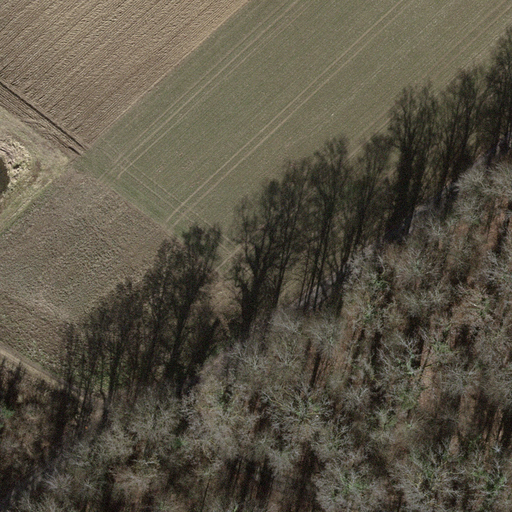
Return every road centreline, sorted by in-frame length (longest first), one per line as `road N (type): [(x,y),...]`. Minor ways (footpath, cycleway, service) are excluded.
road 1 (track): [(5,511),(150,408),(258,346),(511,135)]
road 2 (track): [(475,511),(347,497),(237,471),(197,424),(90,397),(0,344)]
